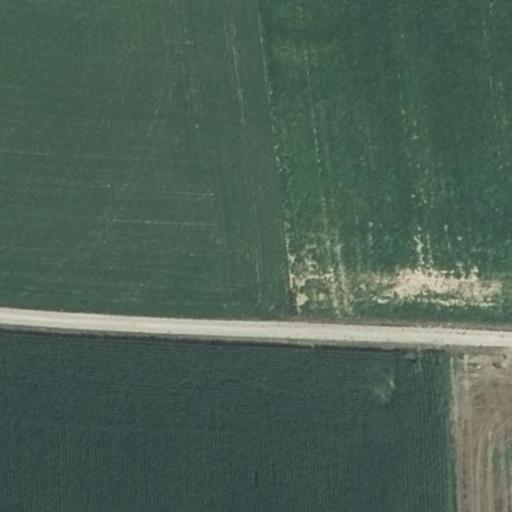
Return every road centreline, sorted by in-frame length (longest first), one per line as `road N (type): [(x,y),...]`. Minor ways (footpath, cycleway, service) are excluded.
road 1 (track): [(0,319),(511,344)]
road 2 (track): [(430,511),(421,340)]
